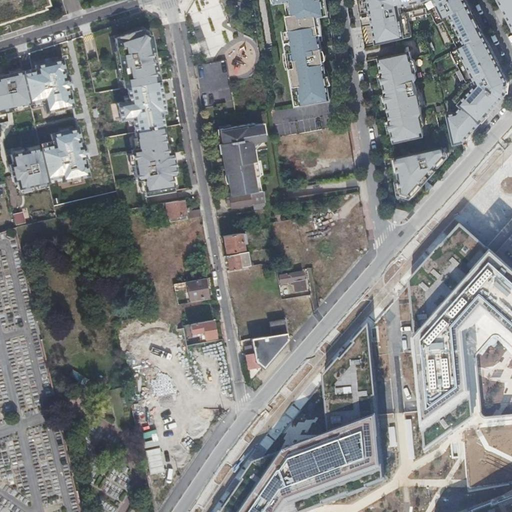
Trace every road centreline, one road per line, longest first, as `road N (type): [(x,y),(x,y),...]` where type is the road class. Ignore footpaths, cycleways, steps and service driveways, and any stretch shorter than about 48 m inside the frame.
road 1 (residential): [(169,0),(250,412)]
road 2 (residential): [(394,247),(382,231),(339,0)]
road 3 (residential): [(394,247),(250,412)]
road 4 (residential): [(511,115),(394,247)]
road 5 (residential): [(0,49),(147,0)]
road 6 (unknown): [(323,330),(295,205)]
road 7 (residential): [(250,412),(179,511)]
